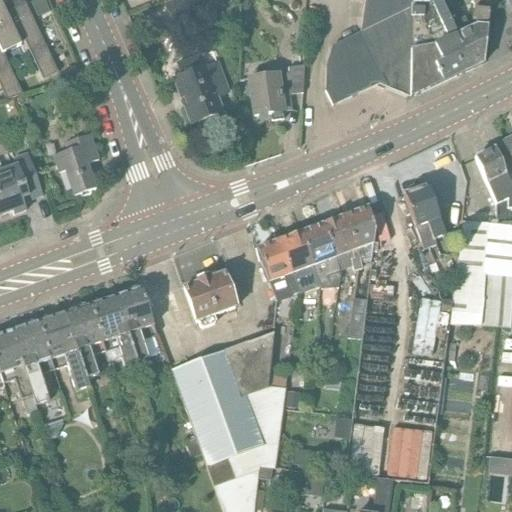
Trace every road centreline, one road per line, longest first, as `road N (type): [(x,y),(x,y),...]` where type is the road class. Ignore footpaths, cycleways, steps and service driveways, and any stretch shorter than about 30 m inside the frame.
road 1 (tertiary): [(172,227),(363,153),(511,82)]
road 2 (tertiary): [(172,227),(84,0)]
road 3 (tertiary): [(0,290),(172,227)]
